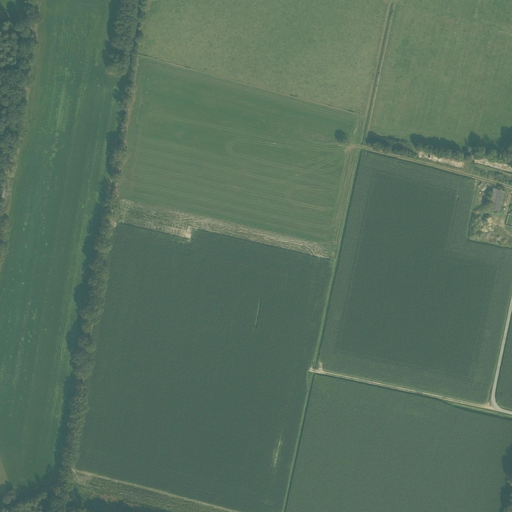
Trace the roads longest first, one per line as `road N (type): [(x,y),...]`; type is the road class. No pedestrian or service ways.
road 1 (track): [(0,227),(35,0)]
road 2 (track): [(309,367),(511,414)]
road 3 (track): [(511,184),(356,144)]
